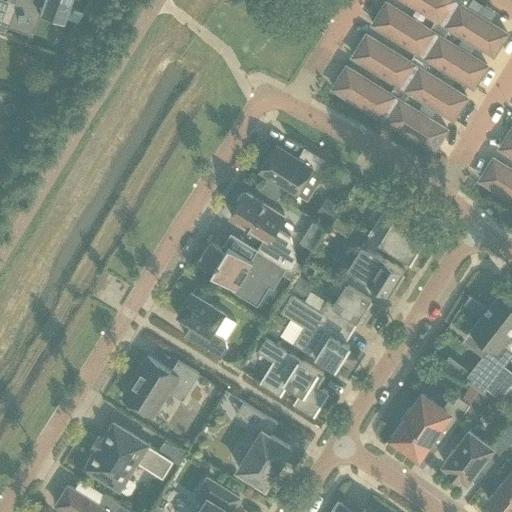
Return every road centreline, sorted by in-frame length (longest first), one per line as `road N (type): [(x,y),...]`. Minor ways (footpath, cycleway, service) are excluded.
road 1 (residential): [(290,114),(264,100),(254,108),(3,511)]
road 2 (residential): [(337,447),(469,235)]
road 3 (residential): [(440,193),(290,114)]
road 4 (residential): [(290,114),(366,0)]
road 5 (residential): [(511,78),(440,193)]
